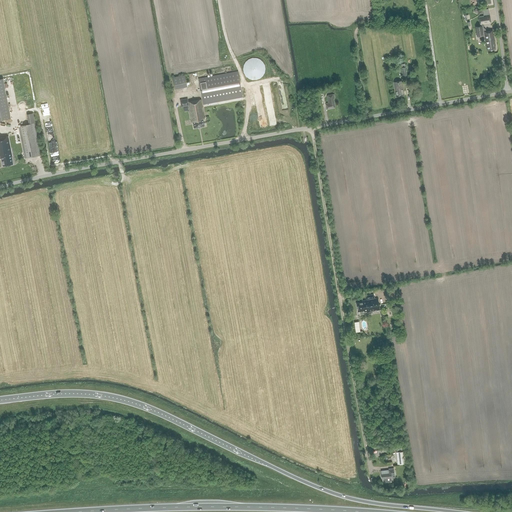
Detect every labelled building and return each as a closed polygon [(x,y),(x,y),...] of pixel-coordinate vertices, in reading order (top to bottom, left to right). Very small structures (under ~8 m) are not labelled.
[(484,15),(479,16),(479,18),(480,24),(490,22),(489,16),(484,17),(484,15)] [(492,31),(484,32),(485,40),(487,40),(488,50),(494,50),(493,46),(494,46),(492,31)] [(243,67),(243,69),(243,70),(243,72),(243,73),(244,74),(245,76),(246,77),(247,78),(248,79),(250,79),(251,80),(253,80),(254,80),(256,80),(257,79),(258,79),(260,78),(261,77),(262,76),(263,75),(264,74),(264,72),(264,71),(264,69),(264,68),(264,66),(263,65),(262,64),(261,63),(260,62),(259,61),(257,60),(256,60),(254,59),(253,59),(251,60),(250,60),(249,60),(247,61),(246,62),(245,63),(244,64),(243,66),(243,67)] [(243,97),(238,72),(198,79),(203,105),(243,97)] [(175,89),(189,87),(187,75),(174,77),(175,89)] [(0,120),(12,118),(5,78),(0,79),(0,120)] [(402,88),(404,88),(402,80),(393,81),(394,89),(395,89),(396,96),(403,95),(402,88)] [(333,99),(335,99),(334,95),(327,96),(328,103),(326,103),(327,109),(335,108),(333,99)] [(205,119),(201,100),(188,102),(187,99),(180,100),(181,107),(188,106),(191,123),(193,122),(194,128),(205,126),(203,119),(205,119)] [(35,123),(33,113),(27,114),(29,124),(35,123)] [(29,124),(18,126),(25,158),(41,155),(35,123),(29,124)] [(12,156),(8,136),(0,137),(0,161),(1,166),(13,164),(12,156)] [(51,159),(60,158),(59,150),(51,151),(51,159)] [(396,289),(387,290),(388,300),(397,299),(396,289)] [(373,294),(368,295),(366,296),(366,300),(362,301),(362,302),(356,303),(358,311),(360,311),(361,315),(364,315),(364,313),(368,312),(379,310),(377,298),(374,299),(373,294)] [(406,463),(405,451),(396,452),(397,464),(406,463)] [(392,482),(391,477),(394,477),(394,472),(390,473),(390,472),(382,473),(383,478),(385,478),(385,483),(392,482)]
